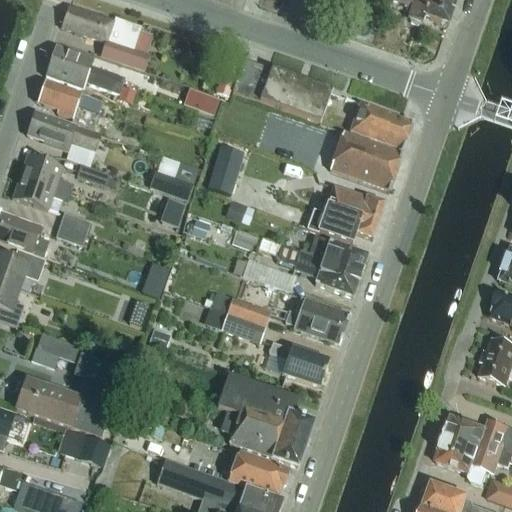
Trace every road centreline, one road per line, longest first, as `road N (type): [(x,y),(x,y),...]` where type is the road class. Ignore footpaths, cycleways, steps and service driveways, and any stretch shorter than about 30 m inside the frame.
road 1 (tertiary): [(305,511),(446,98)]
road 2 (residential): [(407,511),(511,220)]
road 3 (residential): [(446,98),(159,0)]
road 4 (residential): [(0,159),(54,0)]
